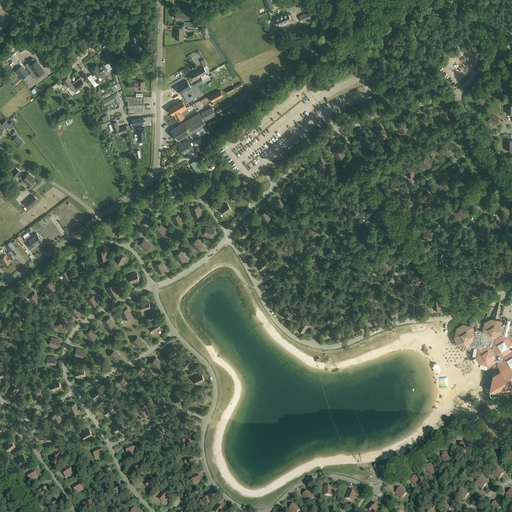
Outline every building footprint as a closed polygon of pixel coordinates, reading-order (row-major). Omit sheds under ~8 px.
[(176,19),(176,21),(180,21),(180,19),(184,19),(184,15),(187,16),(187,12),(184,12),(176,12),(176,15),(175,15),(175,18),(176,18),(176,19)] [(308,12),(299,16),(302,22),(310,19),(308,12)] [(288,13),(274,18),(275,20),(273,20),(275,26),(277,25),(277,26),(278,28),(292,22),(291,20),(291,19),(293,18),(291,13),(289,14),(288,13)] [(31,40),(25,44),(32,54),(38,50),(31,40)] [(26,65),(31,72),(32,73),(30,74),(32,77),(34,76),(36,80),(45,73),(44,71),(37,60),(35,61),(33,58),(30,60),(31,61),(26,65)] [(125,69),(131,67),(132,71),(147,67),(144,58),(130,63),(124,65),(125,69)] [(207,72),(204,67),(207,65),(205,62),(201,63),(203,67),(190,74),(193,80),(207,72)] [(91,69),(97,78),(104,73),(103,73),(108,69),(103,64),(99,67),(97,65),(91,69)] [(23,79),(29,73),(22,66),(16,72),(23,79)] [(220,78),(229,74),(228,71),(207,81),(209,84),(216,81),(217,83),(221,81),(220,78)] [(133,72),(118,75),(119,79),(120,79),(120,80),(121,80),(122,83),(126,83),(125,77),(134,75),(133,72)] [(17,84),(22,79),(20,77),(18,79),(14,75),(10,79),(14,83),(15,82),(17,84)] [(68,78),(63,81),(67,87),(70,85),(75,92),(85,85),(80,77),(74,82),(75,83),(72,84),(68,78)] [(500,80),(494,84),(497,89),(496,90),(497,92),(504,87),(502,83),(502,82),(501,81),(500,81),(500,80)] [(191,88),(187,81),(177,87),(181,93),(191,88)] [(110,88),(101,93),(99,90),(97,92),(101,99),(103,97),(112,92),(110,88)] [(220,90),(209,96),(212,101),(223,95),(220,90)] [(247,90),(233,98),(236,103),(250,95),(247,90)] [(104,103),(105,106),(110,103),(114,101),(115,102),(116,104),(118,102),(121,101),(119,97),(117,93),(109,97),(102,101),(104,103)] [(480,94),(474,98),(477,103),(476,104),(478,106),(485,101),(482,97),(481,95),(480,95),(480,94)] [(143,111),(143,109),(144,97),(138,96),(138,97),(128,97),(128,109),(128,112),(135,112),(135,114),(136,114),(136,113),(143,111)] [(208,96),(193,104),(194,107),(209,98),(208,96)] [(234,100),(216,111),(217,113),(235,102),(234,100)] [(245,100),(234,107),(238,113),(249,106),(245,100)] [(189,112),(187,109),(183,101),(169,109),(172,115),(173,114),(177,121),(184,117),(190,114),(188,112),(189,112)] [(212,107),(201,113),(205,121),(216,115),(212,107)] [(446,109),(440,113),(444,118),(443,119),(444,121),(451,116),(448,112),(448,111),(447,110),(446,109)] [(206,124),(199,113),(171,130),(178,141),(206,124)] [(490,122),(496,124),(499,118),(498,117),(496,116),(495,116),(491,114),(487,122),(490,123),(490,122)] [(424,115),(418,119),(422,124),(421,125),(422,127),(429,123),(426,118),(426,116),(425,116),(424,115)] [(109,117),(103,120),(99,121),(103,130),(106,128),(105,125),(111,123),(109,117)] [(0,135),(1,135),(3,133),(3,132),(2,131),(3,130),(3,129),(4,128),(6,129),(10,125),(8,123),(5,121),(2,125),(0,123),(0,135)] [(119,129),(117,122),(112,124),(116,135),(128,130),(126,126),(119,129)] [(403,122),(397,126),(400,131),(399,132),(401,134),(408,129),(405,125),(405,124),(404,123),(403,122)] [(145,128),(137,128),(138,135),(139,142),(142,142),(146,142),(145,135),(145,128)] [(382,129),(376,133),(379,138),(378,139),(379,141),(386,136),(384,132),(384,131),(383,130),(382,129)] [(195,132),(190,135),(193,141),(198,138),(195,132)] [(17,135),(13,140),(19,145),(23,140),(17,135)] [(366,135),(360,139),(363,144),(362,145),(363,147),(370,143),(368,138),(367,136),(366,136),(366,135)] [(460,142),(464,146),(469,141),(468,140),(468,139),(467,138),(466,138),(463,135),(457,141),(459,143),(460,142)] [(188,139),(178,146),(184,155),(194,148),(188,139)] [(441,154),(446,158),(450,153),(450,152),(450,151),(449,150),(448,150),(444,147),(438,153),(440,155),(441,154)] [(339,149),(334,152),(337,158),(336,158),(337,160),(344,156),(341,152),(342,151),(341,149),(340,149),(339,149)] [(479,156),(475,162),(479,166),(478,167),(480,168),(486,162),(482,159),(482,158),(481,157),(480,157),(479,156)] [(422,165),(427,169),(432,164),(431,163),(431,162),(430,161),(429,161),(425,158),(420,164),(422,166),(422,165)] [(190,163),(197,174),(199,174),(205,170),(201,164),(202,164),(199,160),(198,159),(190,163)] [(320,161),(315,164),(318,170),(317,170),(318,172),(325,168),(322,164),(322,163),(322,161),(321,161),(320,161)] [(406,171),(408,177),(414,175),(414,174),(414,172),(413,172),(412,167),(404,169),(405,171),(406,171)] [(16,168),(9,176),(14,180),(21,172),(16,168)] [(461,169),(456,174),(461,178),(460,179),(462,181),(468,174),(464,171),(464,170),(462,169),(461,169)] [(36,180),(29,173),(22,181),(30,187),(36,180)] [(306,173),(300,177),(304,182),(303,183),(304,185),(311,180),(308,176),(308,175),(307,174),(307,173),(306,173)] [(444,179),(439,185),(444,189),(443,190),(445,191),(451,185),(447,182),(447,181),(445,180),(444,179)] [(169,189),(171,185),(168,183),(167,184),(164,180),(162,182),(165,186),(169,189)] [(392,188),(398,189),(400,183),(399,182),(397,181),(397,182),(392,180),(389,188),(392,189),(392,188)] [(203,191),(210,194),(212,188),(213,189),(214,186),(207,183),(205,188),(204,188),(203,190),(204,190),(203,191)] [(495,189),(499,194),(504,188),(503,188),(503,187),(502,186),(501,186),(498,183),(492,189),(494,190),(495,189)] [(293,185),(287,189),(290,194),(289,195),(291,197),(298,193),(295,188),(294,186),(293,186),(293,185)] [(178,189),(170,194),(173,198),(181,194),(178,189)] [(427,192),(423,197),(428,201),(427,202),(429,203),(434,197),(430,194),(430,193),(429,192),(428,192),(427,192)] [(37,200),(33,195),(24,203),(28,208),(37,200)] [(477,203),(481,207),(486,202),(485,202),(485,201),(484,200),(483,200),(479,196),(474,203),(476,204),(477,203)] [(360,205),(367,207),(369,202),(370,202),(371,200),(363,197),(361,202),(360,204),(361,204),(360,205)] [(150,204),(153,209),(159,205),(158,205),(159,204),(158,202),(157,202),(154,198),(147,203),(148,205),(150,204)] [(280,199),(274,202),(277,208),(276,208),(277,210),(284,206),(281,202),(282,201),(281,199),(280,199)] [(343,207),(347,212),(352,207),(352,206),(350,204),(346,200),(340,206),(342,208),(343,207)] [(411,204),(404,202),(403,208),(401,207),(401,210),(409,212),(410,207),(411,207),(411,205),(411,204)] [(220,209),(224,215),(229,211),(230,212),(232,211),(227,204),(223,207),(222,207),(221,208),(220,209)] [(198,207),(192,209),(193,215),(192,215),(193,217),(201,215),(199,210),(200,209),(199,208),(198,207)] [(458,214),(463,219),(468,213),(467,213),(467,212),(466,211),(465,211),(461,208),(456,214),(458,215),(458,214)] [(266,211),(260,215),(263,220),(262,221),(264,223),(271,219),(268,214),(267,212),(266,212),(266,211)] [(132,219),(137,223),(142,218),(141,218),(141,217),(140,216),(139,216),(136,212),(130,218),(131,220),(132,219)] [(328,219),(333,223),(337,218),(337,217),(336,216),(335,216),(331,212),(325,219),(327,220),(328,219)] [(179,214),(173,218),(176,223),(174,224),(175,226),(183,222),(181,217),(180,215),(179,215),(179,214)] [(374,217),(373,224),(380,224),(379,225),(382,225),(382,217),(377,217),(377,216),(375,216),(374,217)] [(440,221),(442,227),(449,225),(449,224),(449,222),(448,222),(447,217),(439,219),(439,221),(440,221)] [(496,218),(491,223),(496,227),(495,228),(497,230),(502,224),(499,220),(497,218),(497,219),(496,218)] [(314,230),(318,235),(323,229),(322,229),(322,228),(321,227),(320,227),(317,224),(311,230),(313,231),(314,230)] [(161,225),(155,230),(159,234),(158,235),(160,237),(166,232),(163,228),(163,227),(162,226),(161,226),(161,225)] [(116,234),(122,236),(124,230),(125,230),(126,228),(118,226),(117,231),(116,231),(115,233),(116,233),(116,234)] [(207,235),(213,236),(214,229),(213,229),(211,228),(211,229),(206,227),(204,235),(206,236),(207,235)] [(239,233),(244,238),(248,233),(249,234),(251,232),(245,227),(241,230),(239,232),(239,233)] [(481,229),(477,235),(481,239),(480,240),(482,241),(488,235),(484,232),(484,231),(483,230),(482,230),(481,229)] [(425,239),(431,240),(432,233),(431,232),(429,232),(424,231),(422,240),(424,240),(425,239)] [(367,232),(360,234),(362,240),(361,240),(362,243),(370,240),(368,235),(368,234),(368,233),(367,232)] [(30,247),(31,248),(34,246),(42,241),(42,240),(42,239),(41,237),(39,237),(37,233),(31,237),(30,235),(25,239),(26,240),(26,241),(28,244),(27,245),(29,247),(30,247)] [(299,241),(303,245),(308,240),(307,239),(306,237),(305,237),(301,234),(296,240),(298,242),(299,241)] [(144,239),(140,245),(144,249),(144,250),(145,251),(151,245),(147,242),(147,241),(146,240),(145,240),(144,239)] [(193,246),(197,251),(203,246),(202,245),(201,243),(200,243),(197,239),(191,245),(192,247),(193,246)] [(347,240),(343,246),(347,250),(346,251),(348,252),(354,246),(350,243),(350,242),(349,241),(348,241),(347,240)] [(463,240),(459,246),(464,249),(464,251),(466,252),(470,245),(466,242),(465,241),(464,241),(463,241),(463,240)] [(5,245),(10,252),(15,248),(11,242),(5,245)] [(249,249),(254,254),(258,249),(259,250),(261,248),(255,242),(251,246),(250,246),(249,247),(249,248),(249,249)] [(284,251),(288,255),(293,250),(292,250),(292,249),(291,248),(290,248),(287,244),(281,251),(283,252),(284,251)] [(331,250),(326,255),(331,260),(330,260),(332,262),(338,256),(334,253),(334,252),(332,251),(331,250)] [(0,258),(5,266),(12,261),(12,262),(15,260),(14,259),(15,259),(9,251),(7,253),(9,255),(8,255),(7,253),(6,254),(4,251),(2,252),(0,253),(1,254),(0,253),(0,258)] [(105,251),(98,252),(100,258),(98,259),(99,261),(107,259),(106,254),(106,252),(105,251)] [(177,257),(180,263),(186,259),(185,258),(185,256),(184,256),(181,252),(174,256),(175,258),(177,257)] [(443,260),(445,254),(438,252),(438,253),(437,254),(437,255),(437,256),(436,261),(444,263),(444,260),(443,260)] [(123,262),(126,257),(120,253),(119,254),(118,255),(118,256),(115,260),(122,265),(124,263),(123,262)] [(398,264),(405,266),(407,260),(408,261),(409,258),(401,256),(399,261),(398,261),(398,263),(398,264)] [(85,259),(79,262),(82,268),(81,268),(82,270),(90,266),(87,262),(87,261),(86,260),(85,259)] [(257,265),(262,271),(267,267),(267,268),(269,266),(264,260),(260,263),(259,263),(258,264),(258,265),(257,265)] [(314,260),(309,266),(314,270),(313,271),(315,272),(321,266),(317,263),(317,262),(315,261),(314,260)] [(382,266),(386,271),(391,266),(390,266),(390,265),(389,264),(385,260),(379,265),(381,267),(382,266)] [(156,268),(159,274),(165,271),(165,270),(165,269),(164,268),(164,267),(162,263),(154,266),(155,268),(156,268)] [(499,271),(503,275),(508,270),(507,269),(506,268),(505,268),(502,264),(496,270),(498,272),(499,271)] [(67,270),(61,274),(65,279),(64,280),(65,282),(72,277),(69,273),(69,272),(68,271),(67,270)] [(297,270),(293,275),(297,280),(296,281),(298,282),(304,276),(300,273),(300,272),(299,271),(298,271),(297,270)] [(367,279),(371,283),(376,278),(375,278),(375,277),(374,276),(373,276),(370,272),(364,279),(366,280),(367,279)] [(133,282),(139,280),(137,273),(136,273),(135,273),(134,274),(133,274),(129,276),(131,284),(133,283),(133,282)] [(411,275),(412,282),(418,282),(418,283),(420,283),(420,275),(415,275),(414,274),(413,275),(412,275),(411,275)] [(480,282),(485,286),(490,281),(489,280),(489,279),(488,278),(487,278),(483,275),(478,281),(480,283),(480,282)] [(51,281),(45,285),(49,290),(48,291),(49,293),(56,288),(53,284),(53,283),(52,282),(51,281)] [(352,289),(356,294),(361,288),(360,288),(360,287),(359,286),(358,286),(354,283),(349,289),(351,290),(352,289)] [(108,290),(111,296),(117,293),(117,292),(117,291),(117,290),(116,289),(114,285),(106,289),(107,291),(108,290)] [(269,290),(272,296),(277,294),(278,295),(280,294),(276,286),(272,289),(271,288),(270,289),(269,290)] [(463,292),(467,297),(472,291),(471,291),(471,290),(470,289),(469,289),(466,286),(460,292),(462,293),(463,292)] [(35,293),(29,298),(33,303),(32,303),(34,305),(40,300),(37,296),(37,295),(36,294),(35,294),(35,293)] [(336,300),(341,304),(346,299),(345,298),(344,296),(343,297),(339,293),(334,299),(335,301),(336,300)] [(89,301),(92,307),(98,303),(98,302),(97,300),(96,300),(94,296),(87,300),(88,302),(89,301)] [(433,303),(433,309),(440,308),(441,307),(441,305),(440,305),(439,300),(431,301),(431,303),(433,303)] [(144,310),(150,308),(148,301),(147,301),(145,302),(140,304),(143,312),(145,311),(144,310)] [(408,306),(409,312),(416,311),(416,310),(416,308),(415,303),(407,304),(407,306),(408,306)] [(321,311),(326,315),(331,309),(330,309),(330,308),(329,307),(328,307),(324,304),(319,310),(321,312),(321,311)] [(72,313),(76,318),(82,314),(81,313),(81,312),(80,311),(77,307),(70,312),(71,314),(72,313)] [(282,313),(287,318),(291,314),(292,315),(294,314),(289,307),(285,311),(284,310),(283,312),(282,313)] [(387,311),(388,317),(395,315),(395,314),(395,312),(394,312),(393,307),(385,309),(385,311),(387,311)] [(18,309),(13,314),(18,318),(17,319),(19,321),(25,314),(21,311),(21,310),(19,309),(18,309)] [(127,309),(121,312),(124,317),(122,318),(123,320),(131,316),(129,312),(129,311),(128,310),(128,309),(127,309)] [(370,319),(372,324),(379,322),(378,321),(379,320),(378,319),(377,319),(375,314),(368,317),(368,319),(370,319)] [(110,318),(104,321),(107,327),(106,327),(107,329),(114,325),(112,321),(112,320),(111,319),(110,318)] [(457,330),(455,337),(459,344),(467,345),(470,344),(472,347),(476,348),(478,351),(477,356),(481,362),(498,367),(501,371),(493,376),(489,391),(505,394),(511,389),(511,326),(511,325),(509,324),(510,320),(507,319),(506,324),(504,323),(501,325),(499,322),(492,320),(485,324),(483,331),(476,329),(473,331),(471,328),(464,326),(457,330)] [(352,325),(354,331),(361,328),(360,328),(360,327),(360,325),(359,325),(357,320),(349,324),(350,326),(352,325)] [(59,328),(64,332),(68,326),(67,325),(66,324),(65,324),(61,321),(56,328),(58,329),(59,328)] [(155,331),(160,328),(157,322),(156,322),(155,322),(154,323),(154,324),(149,326),(153,333),(155,332),(155,331)] [(297,329),(303,333),(307,328),(308,328),(309,326),(302,322),(299,326),(298,328),(297,329)] [(4,327),(1,333),(6,336),(5,337),(7,339),(12,331),(7,329),(7,328),(6,327),(5,328),(4,327)] [(331,333),(333,339),(340,337),(339,336),(340,336),(339,334),(337,329),(329,331),(330,333),(331,333)] [(91,330),(86,334),(90,339),(89,340),(90,342),(97,336),(93,333),(94,332),(92,330),(91,330)] [(52,345),(57,347),(60,340),(59,340),(59,339),(57,339),(56,339),(52,337),(49,345),(51,346),(52,345)] [(134,344),(139,348),(144,343),(143,343),(143,342),(142,341),(141,341),(138,337),(132,343),(133,345),(134,344)] [(173,354),(177,349),(173,344),(172,345),(171,345),(170,346),(170,347),(166,350),(172,356),(174,355),(173,354)] [(442,362),(452,361),(452,358),(453,358),(453,353),(450,354),(450,346),(441,346),(442,362)] [(77,349),(75,355),(81,357),(80,358),(83,359),(85,351),(80,350),(80,349),(78,348),(77,349)] [(111,357),(115,361),(120,356),(120,355),(119,354),(118,354),(114,350),(108,356),(110,358),(111,357)] [(49,364),(56,364),(56,357),(55,357),(54,357),(53,357),(52,357),(47,357),(47,366),(49,366),(49,364)] [(156,358),(151,363),(155,368),(154,369),(156,370),(162,364),(158,361),(158,360),(157,359),(156,359),(156,358)] [(188,367),(192,362),(187,358),(186,358),(185,360),(181,364),(188,370),(189,368),(188,367)] [(466,364),(463,366),(461,370),(462,374),(466,377),(470,376),(473,373),(474,369),(471,365),(466,364)] [(75,371),(77,377),(83,376),(83,377),(85,376),(83,368),(78,370),(78,369),(76,370),(75,371)] [(141,368),(136,373),(140,378),(139,379),(141,380),(147,374),(143,371),(143,370),(142,369),(141,369),(141,368)] [(199,383),(204,380),(201,374),(200,374),(198,375),(193,378),(197,385),(199,384),(199,383)] [(124,377),(119,382),(123,387),(122,388),(124,389),(130,383),(126,380),(126,379),(125,378),(124,378),(124,377)] [(55,390),(61,387),(58,381),(57,381),(55,381),(55,382),(50,384),(53,392),(56,391),(55,390)] [(8,392),(14,396),(17,391),(18,391),(20,389),(13,385),(10,389),(9,389),(8,390),(8,391),(8,392)] [(91,394),(95,399),(100,396),(101,397),(103,395),(98,388),(94,392),(93,391),(92,392),(92,393),(91,394)] [(33,393),(35,399),(42,397),(41,396),(42,396),(41,394),(39,389),(31,391),(32,393),(33,393)] [(172,396),(173,402),(180,401),(180,400),(181,399),(180,397),(179,392),(171,393),(171,396),(172,396)] [(196,403),(202,405),(204,398),(203,398),(203,397),(201,396),(201,397),(196,395),(193,403),(196,404),(196,403)] [(156,402),(158,408),(164,405),(164,404),(164,403),(164,402),(163,402),(161,397),(153,400),(154,403),(156,402)] [(75,404),(69,407),(71,412),(70,413),(71,415),(79,412),(76,407),(77,406),(76,405),(75,404)] [(103,410),(107,416),(112,412),(112,413),(114,412),(110,405),(106,408),(105,408),(104,409),(103,409),(103,410)] [(139,412),(143,417),(149,413),(148,413),(148,412),(147,411),(147,410),(144,406),(137,410),(138,412),(139,412)] [(55,414),(50,418),(54,423),(53,424),(54,426),(61,420),(58,416),(57,414),(56,414),(55,414)] [(187,427),(193,429),(195,422),(194,422),(192,421),(191,421),(187,420),(184,428),(186,429),(187,427)] [(494,420),(489,425),(494,430),(493,431),(495,432),(500,426),(496,423),(496,422),(495,421),(494,421),(494,420)] [(113,426),(116,432),(122,429),(122,430),(124,429),(120,422),(116,424),(115,424),(114,425),(114,426),(113,426)] [(160,426),(154,430),(157,435),(156,436),(157,438),(164,434),(162,429),(161,427),(160,427),(160,426)] [(87,438),(92,435),(89,429),(88,429),(87,429),(86,430),(86,431),(81,433),(85,440),(87,439),(87,438)] [(478,431),(473,436),(478,440),(477,441),(479,443),(484,437),(480,433),(479,431),(478,432),(478,431)] [(42,434),(42,441),(48,441),(48,442),(50,442),(51,434),(45,434),(45,433),(43,433),(43,434),(42,434)] [(185,446),(191,446),(191,439),(190,439),(190,438),(188,438),(187,439),(182,439),(182,447),(185,447),(185,446)] [(11,450),(15,446),(11,440),(10,441),(8,442),(8,443),(4,446),(9,452),(11,451),(11,450)] [(462,442),(457,448),(462,452),(461,453),(463,454),(469,448),(465,445),(465,444),(463,443),(462,442)] [(125,448),(127,455),(133,453),(133,454),(136,453),(133,445),(128,447),(127,447),(126,447),(125,448)] [(97,457),(103,455),(100,448),(99,449),(98,448),(97,449),(96,450),(92,452),(95,459),(97,458),(97,457)] [(446,452),(441,458),(446,462),(445,463),(447,464),(452,458),(448,455),(448,454),(447,453),(446,453),(446,452)] [(50,458),(55,464),(59,460),(60,461),(62,459),(57,453),(53,456),(52,456),(51,457),(51,458),(50,458)] [(22,464),(27,461),(23,455),(22,455),(20,456),(20,457),(16,460),(20,467),(22,465),(22,464)] [(188,466),(194,465),(192,458),(191,458),(189,458),(189,459),(184,460),(185,468),(188,467),(188,466)] [(133,467),(136,473),(141,470),(142,471),(144,470),(140,463),(136,465),(135,465),(133,466),(133,467)] [(430,464),(426,469),(430,473),(429,474),(431,476),(437,470),(433,466),(432,464),(431,464),(430,464)] [(61,472),(65,478),(70,474),(71,475),(73,474),(68,467),(64,470),(63,470),(62,471),(62,472),(61,472)] [(106,476),(111,473),(108,467),(107,467),(105,468),(100,471),(104,478),(106,477),(106,476)] [(494,474),(499,479),(503,473),(503,472),(501,471),(497,468),(491,474),(493,475),(494,474)] [(31,480),(37,477),(33,471),(32,471),(30,472),(26,475),(30,482),(32,481),(31,480)] [(194,484),(200,481),(197,475),(196,475),(194,476),(189,479),(193,486),(195,485),(194,484)] [(415,476),(410,481),(415,485),(414,486),(416,488),(421,481),(418,478),(418,477),(416,476),(415,476)] [(143,484),(148,489),(153,485),(154,486),(155,485),(150,478),(146,482),(144,483),(143,484)] [(477,485),(482,489),(486,484),(486,483),(484,482),(480,478),(474,484),(476,486),(477,485)] [(72,487),(75,493),(81,490),(81,491),(83,490),(79,483),(75,485),(74,485),(73,486),(72,487)] [(42,495),(47,491),(43,485),(42,486),(40,487),(40,488),(36,491),(41,497),(43,496),(42,495)] [(116,494),(121,491),(118,485),(117,486),(116,485),(115,486),(115,487),(110,490),(115,497),(117,495),(116,494)] [(331,493),(331,487),(324,487),(324,488),(323,488),(323,490),(324,491),(324,496),(332,496),(332,493),(331,493)] [(400,488),(395,493),(400,497),(399,498),(401,500),(406,494),(402,490),(402,489),(401,488),(400,488)] [(459,495),(464,499),(469,494),(468,493),(467,491),(466,491),(462,488),(457,494),(459,496),(459,495)] [(311,497),(308,491),(302,495),(303,496),(302,497),(303,498),(304,498),(307,502),(314,498),(312,496),(311,497)] [(353,499),(355,493),(349,491),(348,491),(348,492),(347,493),(347,494),(346,499),(353,502),(354,499),(353,499)] [(157,499),(162,503),(167,499),(168,500),(169,498),(163,492),(160,496),(159,496),(158,497),(158,498),(157,499)] [(207,502),(212,498),(207,493),(207,494),(206,494),(205,495),(204,495),(201,499),(206,505),(208,503),(207,502)] [(81,503),(84,509),(90,506),(90,507),(93,506),(89,499),(84,501),(83,501),(82,502),(82,503),(81,503)] [(443,507),(448,511),(453,506),(452,505),(452,504),(451,503),(450,503),(446,500),(441,506),(442,508),(443,507)] [(52,510),(57,506),(53,501),(52,501),(51,502),(50,502),(46,505),(50,511),(53,511),(52,510)] [(495,502),(490,507),(495,511),(494,511),(497,511),(501,507),(498,504),(498,503),(496,502),(495,502)] [(372,511),(377,508),(372,503),(371,503),(369,505),(366,509),(369,511),(372,511)]
